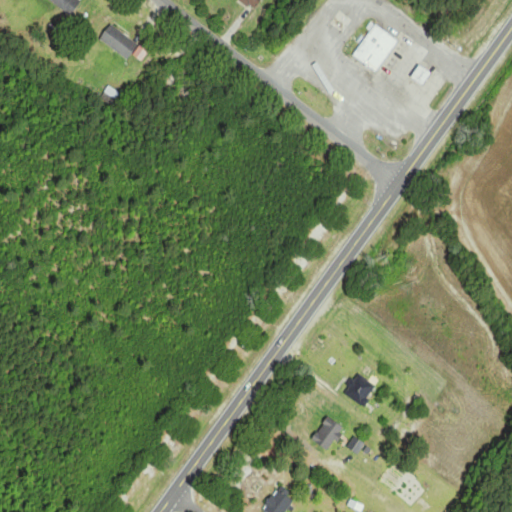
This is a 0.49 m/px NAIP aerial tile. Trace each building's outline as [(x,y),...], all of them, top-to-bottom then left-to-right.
[(77,0),(48,0),(70,17),(81,3),(77,0)] [(262,0),(238,0),(253,12),(262,0)] [(100,40),(127,62),(139,46),(112,25),(100,40)] [(399,42),(375,25),(353,56),(377,73),(399,42)] [(185,104),(196,89),(169,68),(157,82),(185,104)] [(344,389),(360,406),(377,391),(362,374),(344,389)] [(327,451),(345,431),(331,417),(313,437),(327,451)] [(287,511),(295,498),(278,488),(264,511),(287,511)]
